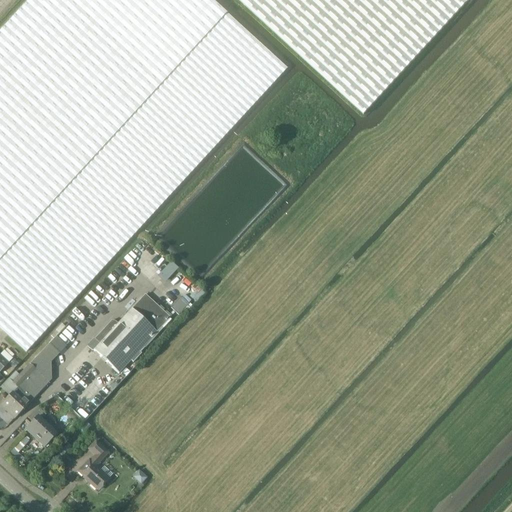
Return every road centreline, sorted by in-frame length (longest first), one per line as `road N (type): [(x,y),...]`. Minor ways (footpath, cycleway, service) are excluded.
road 1 (unknown): [(0,438),(145,282)]
road 2 (residential): [(321,347),(228,448),(207,511)]
road 3 (residential): [(511,153),(497,154),(407,252)]
road 4 (residential): [(407,252),(321,347)]
